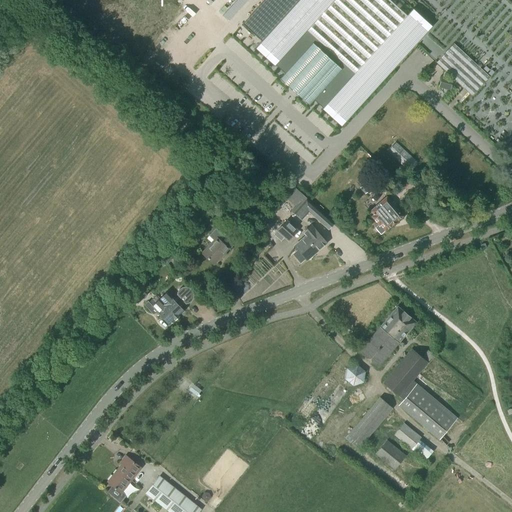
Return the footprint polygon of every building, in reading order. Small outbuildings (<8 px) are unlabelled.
[(264,0),(243,24),(261,41),(255,48),(275,66),(276,66),(284,73),(279,79),(309,105),(314,100),(322,108),(321,109),(341,127),(361,105),(387,76),(432,26),(413,9),(407,15),(390,0),(264,0)] [(454,44),(436,63),(444,71),(445,71),(449,74),(472,96),(489,77),(454,44)] [(443,72),(439,87),(448,89),(449,88),(451,81),(447,80),(449,74),(445,71),(444,71),(443,72)] [(395,142),(387,151),(409,172),(418,163),(395,142)] [(365,184),(360,188),(365,194),(370,190),(365,184)] [(390,202),(389,201),(386,197),(370,211),(373,215),(371,217),(379,225),(375,228),(380,234),(385,230),(385,231),(391,226),(402,216),(398,211),(390,202)] [(333,224),(309,202),(306,199),(294,213),(302,220),(308,212),(328,230),(333,224)] [(266,210),(256,223),(259,226),(269,213),(266,210)] [(286,221),(274,235),(281,241),(284,237),(288,241),(297,231),(286,221)] [(306,260),(325,243),(311,226),(304,233),(307,236),(295,247),(306,260)] [(186,239),(192,246),(204,233),(197,227),(186,239)] [(214,264),(228,249),(220,241),(224,237),(216,229),(209,236),(214,240),(202,253),(214,264)] [(162,259),(167,264),(172,259),(167,254),(162,259)] [(159,299),(177,318),(178,317),(179,316),(178,316),(184,311),(181,308),(184,303),(185,304),(186,304),(188,303),(189,303),(190,302),(191,301),(192,300),(193,299),(193,297),(193,296),(193,295),(193,293),(193,292),(192,291),(191,290),(190,289),(189,288),(187,287),(186,287),(184,287),(183,287),(182,288),(180,288),(179,289),(178,290),(178,291),(177,292),(177,293),(176,295),(178,296),(174,300),(170,296),(167,293),(162,297),(160,299),(159,299)] [(136,292),(130,297),(138,304),(143,299),(136,292)] [(148,301),(144,305),(153,314),(156,311),(157,312),(169,325),(175,320),(177,318),(159,299),(152,306),(148,301)] [(378,368),(416,322),(397,307),(359,352),(378,368)] [(422,358),(412,349),(383,384),(403,400),(398,406),(439,439),(456,418),(412,381),(433,356),(427,351),(422,358)] [(347,369),(345,379),(353,386),(363,382),(365,372),(357,365),(347,369)] [(189,390),(197,396),(201,391),(193,385),(189,390)] [(361,445),(392,408),(379,398),(348,435),(361,445)] [(403,424),(394,435),(411,449),(420,438),(403,424)] [(394,470),(405,456),(386,441),(375,454),(394,470)] [(417,441),(411,449),(425,461),(431,453),(417,441)] [(121,493),(141,468),(126,456),(121,462),(122,464),(108,482),(115,487),(114,488),(115,489),(116,488),(121,493)] [(199,511),(200,511),(188,500),(159,477),(145,495),(167,511),(199,511)] [(204,493),(201,497),(203,501),(207,501),(208,500),(210,498),(208,493),(204,493)]
